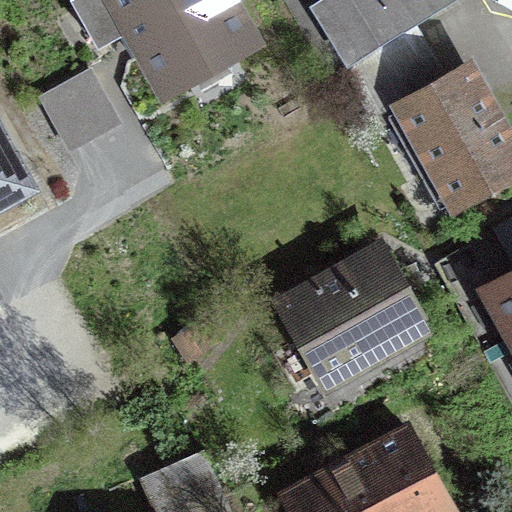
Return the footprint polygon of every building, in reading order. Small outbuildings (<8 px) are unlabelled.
[(159,113),(268,54),(238,0),(76,0),(67,5),(96,57),(121,44),(159,113)] [(309,0),(347,59),(438,0),(309,0)] [(511,146),(468,66),(402,103),(458,203),(511,173),(511,146)] [(121,127),(92,70),(37,98),(65,155),(121,127)] [(0,195),(30,179),(0,124),(0,195)] [(381,227),(269,291),(326,390),(371,364),(375,372),(403,356),(399,349),(438,326),(381,227)] [(511,266),(480,285),(511,343),(511,266)] [(201,327),(175,344),(186,361),(212,344),(201,327)] [(409,411),(276,484),(291,511),(463,511),(464,511),(409,411)] [(237,511),(202,442),(136,475),(154,511),(237,511)]
